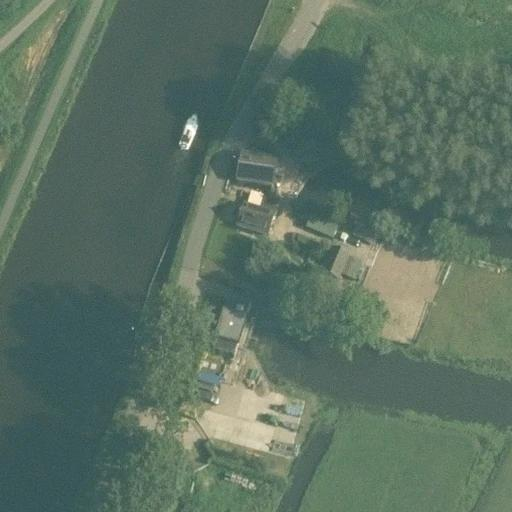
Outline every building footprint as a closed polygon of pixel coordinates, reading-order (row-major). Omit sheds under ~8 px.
[(277,161),(241,156),(236,184),(272,190),(277,161)] [(245,206),(237,229),(267,239),(275,215),(275,216),(279,204),(264,199),(260,211),(245,206)] [(333,243),(338,230),(311,219),(306,231),(333,243)] [(370,235),(366,244),(374,247),(377,238),(370,235)] [(338,282),(348,257),(332,251),(322,275),(338,282)] [(349,260),(341,278),(354,283),(362,265),(349,260)] [(285,296),(307,304),(316,283),(293,274),(285,296)] [(322,277),(311,302),(327,309),(338,284),(322,277)] [(234,360),(250,307),(229,300),(213,353),(234,360)]
